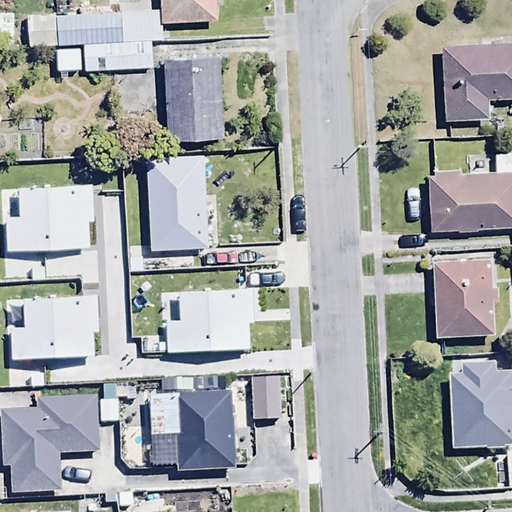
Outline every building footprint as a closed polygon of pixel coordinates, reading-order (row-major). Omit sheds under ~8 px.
[(82,50),(149,46),(163,46),(163,30),(217,27),(216,0),(161,0),(162,16),(26,20),(26,51),(82,50)] [(149,46),(82,50),(82,75),(150,73),(149,46)] [(445,126),(487,124),(486,104),(511,103),(511,48),(441,52),(445,126)] [(221,63),(163,66),(167,148),(226,145),(221,63)] [(474,231),(511,230),(511,158),(495,159),(495,181),(428,182),(429,236),(474,236),(474,231)] [(203,160),(144,164),(150,255),(209,252),(203,160)] [(57,169),(58,201),(109,201),(108,168),(57,169)] [(490,264),(433,266),(436,344),(493,342),(490,264)] [(0,276),(0,302),(35,304),(36,278),(0,276)] [(141,291),(143,351),(234,348),(232,288),(141,291)] [(461,369),(462,380),(448,381),(452,454),(511,450),(511,381),(511,377),(494,378),(494,368),(461,369)] [(279,383),(249,385),(251,426),(281,424),(279,383)] [(176,441),(177,477),(235,475),(233,400),(148,402),(149,442),(176,441)] [(39,403),(39,414),(0,414),(0,425),(0,473),(12,472),(12,497),(59,497),(59,458),(95,458),(96,403),(39,403)]
